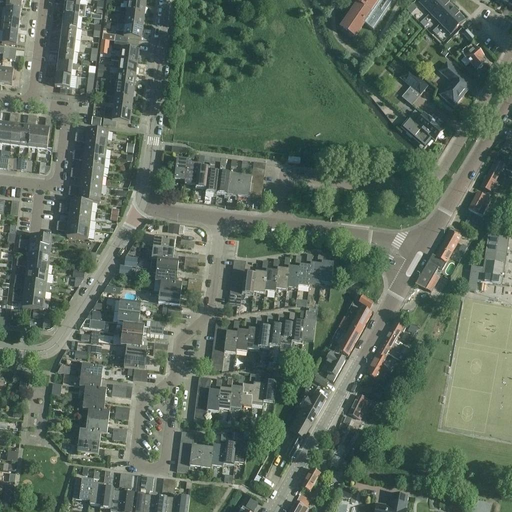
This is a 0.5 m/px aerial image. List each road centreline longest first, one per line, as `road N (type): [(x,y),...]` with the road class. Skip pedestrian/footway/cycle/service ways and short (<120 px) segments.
road 1 (residential): [(278,226),(286,176),(405,190),(432,181),(511,51)]
road 2 (tertiary): [(275,511),(414,263)]
road 3 (residential): [(0,351),(55,350),(138,208)]
road 4 (residential): [(138,208),(169,0)]
road 5 (tertiary): [(414,263),(511,98)]
road 6 (residential): [(173,380),(179,339),(209,321),(222,220)]
road 7 (unclassified): [(414,263),(356,237),(278,226)]
road 8 (residential): [(173,380),(142,399),(131,462),(137,472),(165,475)]
